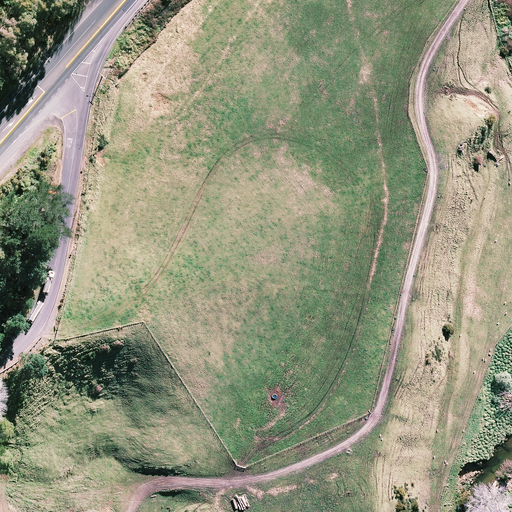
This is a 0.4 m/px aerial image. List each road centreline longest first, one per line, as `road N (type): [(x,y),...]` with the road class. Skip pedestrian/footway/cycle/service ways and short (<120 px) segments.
road 1 (unclassified): [(78,125),(51,284),(29,334),(0,360)]
road 2 (trunk): [(116,9),(78,125)]
